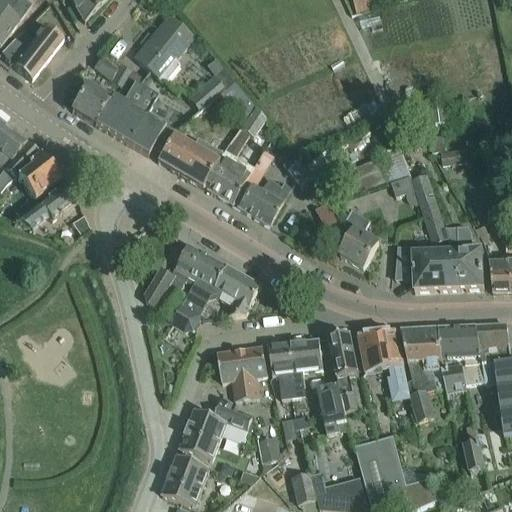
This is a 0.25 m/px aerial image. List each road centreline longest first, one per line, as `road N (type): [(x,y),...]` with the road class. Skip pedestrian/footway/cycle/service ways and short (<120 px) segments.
road 1 (tertiary): [(368,311),(303,285),(67,148)]
road 2 (residential): [(164,446),(117,247),(67,148)]
road 3 (residential): [(164,446),(202,355),(225,337),(310,333),(368,311)]
road 4 (residential): [(27,119),(125,0)]
road 5 (tertiary): [(511,311),(368,311)]
